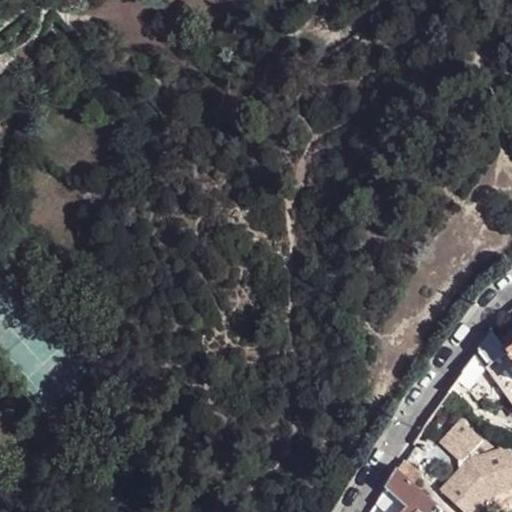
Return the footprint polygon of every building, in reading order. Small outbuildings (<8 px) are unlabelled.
[(6,50),(0,54),(0,75),(16,62),(6,50)] [(507,351),(493,333),(479,351),(491,368),(507,355),(505,353),(507,351)] [(491,368),(479,351),(475,356),(487,371),(491,368)] [(511,361),(507,355),(491,368),(487,371),(511,403),(511,361)] [(496,452),(461,420),(440,441),(462,461),(462,469),(441,492),(462,511),(477,511),(493,495),(511,489),(511,455),(507,451),(507,450),(500,451),(496,452)] [(444,511),(404,476),(397,470),(386,489),(409,509),(406,511),(444,511)]
